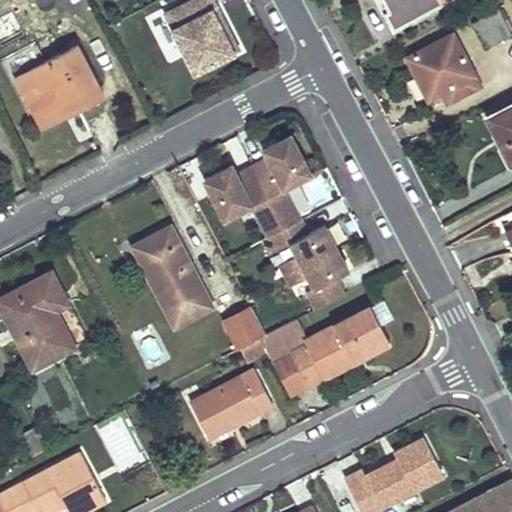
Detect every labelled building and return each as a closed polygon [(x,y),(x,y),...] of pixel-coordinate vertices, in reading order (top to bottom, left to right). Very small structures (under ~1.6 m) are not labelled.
[(239,50),(213,0),(190,0),(165,13),(196,73),(239,50)] [(377,0),(383,12),(384,12),(389,10),(383,0),(377,0)] [(383,0),(389,10),(384,12),(392,30),(451,0),(383,0)] [(498,10),(473,23),(486,49),(511,35),(498,10)] [(453,34),(406,58),(416,76),(422,73),(435,96),(441,92),(448,104),(479,87),(453,34)] [(77,46),(18,78),(37,115),(70,98),(76,108),(103,94),(77,46)] [(422,73),(416,76),(427,100),(435,96),(422,73)] [(70,98),(37,115),(43,126),(76,108),(70,98)] [(511,104),(488,116),(498,137),(504,133),(511,147),(511,104)] [(511,147),(504,133),(498,137),(511,164),(511,147)] [(306,292),(315,308),(344,294),(335,278),(348,271),(324,225),(308,233),(284,188),(311,174),(290,134),(262,149),(267,158),(236,174),(231,165),(203,180),(224,219),(251,205),(267,236),(271,234),(280,249),(291,244),(297,255),(279,264),(290,286),(308,276),(314,288),(306,292)] [(171,226),(138,244),(153,273),(148,277),(174,326),(212,305),(171,226)] [(138,244),(132,247),(148,277),(153,273),(138,244)] [(51,272),(0,299),(0,302),(34,369),(75,347),(54,307),(66,299),(51,272)] [(370,304),(306,338),(295,317),(260,335),(266,348),(273,361),(292,351),(308,385),(356,360),(353,354),(387,335),(370,304)] [(252,308),(227,321),(239,345),(260,335),(265,333),(252,308)] [(260,335),(239,346),(246,358),(266,348),(260,335)] [(387,335),(353,354),(356,360),(391,342),(387,335)] [(292,351),(273,361),(289,395),(308,385),(292,351)] [(255,367),(191,400),(209,434),(272,401),(255,367)] [(120,473),(149,456),(124,412),(95,428),(120,473)] [(41,426),(22,436),(32,456),(51,447),(41,426)] [(363,468),(345,477),(362,511),(372,511),(445,476),(425,437),(394,452),(398,458),(400,463),(392,466),(390,462),(366,474),(363,468)] [(83,449),(0,491),(0,501),(5,511),(43,511),(44,511),(66,500),(68,505),(71,511),(82,511),(108,499),(83,449)] [(398,458),(390,462),(392,466),(400,463),(398,458)] [(511,511),(511,477),(445,511),(511,511)] [(66,500),(44,511),(43,511),(54,511),(68,505),(66,500)] [(318,511),(314,503),(296,511),(318,511)]
